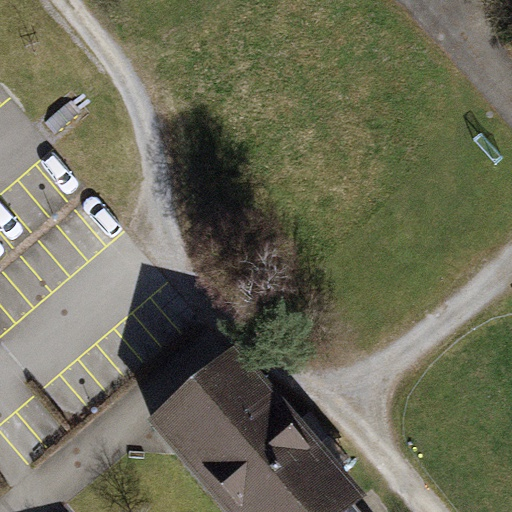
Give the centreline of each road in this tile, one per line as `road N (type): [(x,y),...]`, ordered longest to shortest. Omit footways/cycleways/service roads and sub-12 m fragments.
road 1 (track): [(430,511),(346,402),(291,380),(222,336),(193,299),(169,241),(147,110),(124,68),(66,0)]
road 2 (track): [(346,402),(511,266)]
